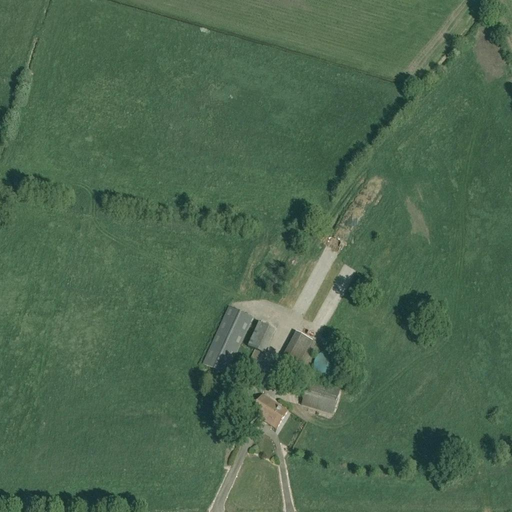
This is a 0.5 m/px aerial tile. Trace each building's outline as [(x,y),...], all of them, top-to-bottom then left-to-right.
[(318,277),(311,289),(319,294),(326,282),(318,277)] [(253,319),(229,308),(204,365),(227,376),(253,319)] [(250,349),(255,351),(240,383),(250,387),(261,362),(263,355),(264,355),(270,341),(275,331),(261,324),(250,349)] [(300,332),(281,363),(295,371),(314,340),(300,332)] [(315,374),(317,376),(321,379),(323,381),(326,381),(329,381),(332,380),(334,379),(336,378),(338,376),(341,372),(342,369),(342,364),(341,360),(339,357),(336,354),(332,352),(329,352),(326,352),(322,352),(320,354),(317,356),(315,358),(314,361),(313,364),(313,367),(313,370),(315,374)] [(290,371),(274,362),(265,377),(281,387),(290,371)] [(340,390),(309,381),(302,406),(333,415),(340,390)] [(278,429),(288,411),(262,396),(251,414),(278,429)] [(240,430),(243,420),(236,418),(233,428),(240,430)]
